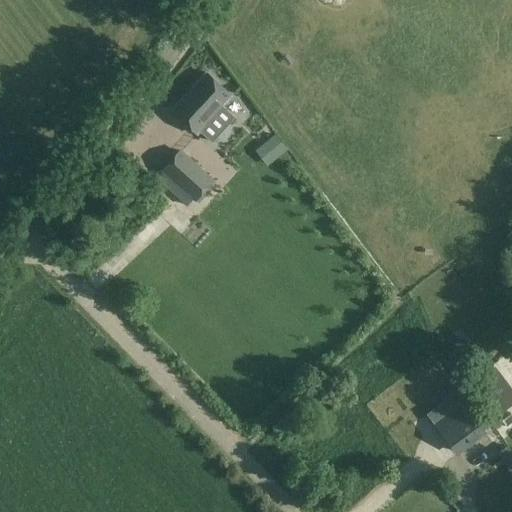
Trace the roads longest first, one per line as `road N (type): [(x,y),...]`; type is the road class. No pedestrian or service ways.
road 1 (unclassified): [(285,511),(19,238)]
road 2 (unclassified): [(19,238),(103,148),(210,0)]
